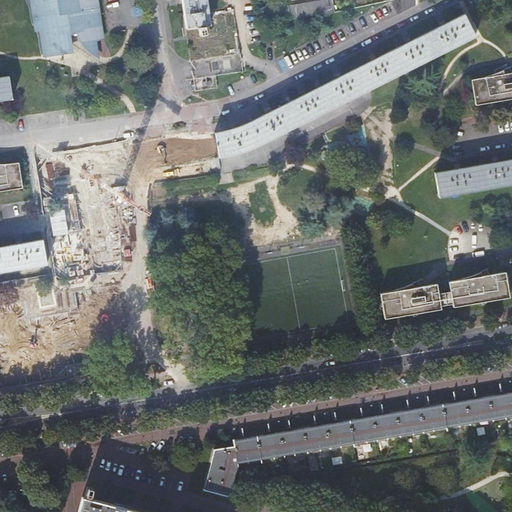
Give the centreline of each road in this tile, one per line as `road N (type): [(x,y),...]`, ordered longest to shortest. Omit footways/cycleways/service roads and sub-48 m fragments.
road 1 (secondary): [(511,335),(0,422)]
road 2 (residential): [(406,16),(237,100),(168,115)]
road 3 (residential): [(168,115),(0,141)]
